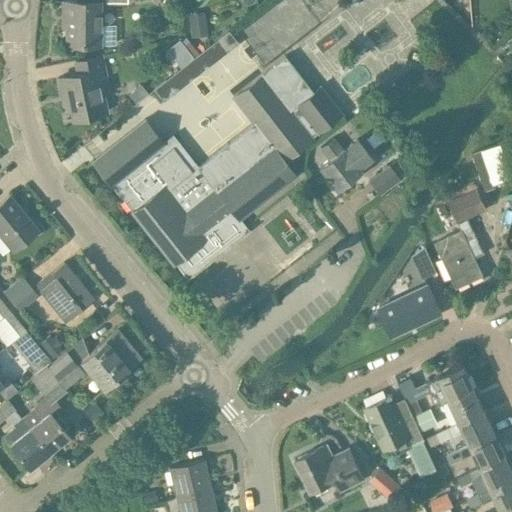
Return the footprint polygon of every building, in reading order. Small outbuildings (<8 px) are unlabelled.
[(61,16),(61,19),(64,19),(64,44),(100,44),(113,44),(113,25),(100,25),(100,3),(106,3),(106,2),(105,0),(75,0),(76,2),(61,2),(61,16)] [(206,23),(190,25),(192,37),(207,35),(206,23)] [(228,30),(217,39),(222,46),(226,52),(238,42),(232,36),(230,32),(228,30)] [(179,40),(168,49),(182,67),(193,58),(179,40)] [(107,84),(101,56),(75,62),(77,74),(58,78),(61,93),(67,92),(72,119),(106,112),(101,85),(107,84)] [(95,159),(92,161),(93,162),(175,263),(176,262),(186,276),(188,275),(218,253),(216,249),(219,247),(223,244),(226,247),(249,229),(240,218),(242,216),(294,175),(282,160),(313,137),(312,136),(316,133),(319,131),(342,114),(320,85),(319,85),(308,94),(282,60),(262,75),(249,85),(234,98),(253,123),(197,167),(172,135),(162,142),(144,120),(95,159)] [(164,80),(153,89),(161,99),(163,102),(175,93),(169,86),(165,80),(164,80)] [(140,85),(129,94),(136,103),(147,94),(140,85)] [(356,137),(340,149),(333,139),(321,149),(329,160),(320,167),(337,189),(360,171),(358,169),(372,158),(356,137)] [(368,181),(379,195),(404,175),(393,162),(389,166),(388,164),(368,181)] [(477,187),(448,201),(458,223),(487,209),(477,187)] [(0,235),(12,250),(37,230),(9,195),(0,203),(0,235)] [(435,242),(443,257),(457,288),(484,275),(463,229),(435,242)] [(413,256),(412,256),(422,278),(423,277),(435,271),(425,250),(425,248),(424,247),(413,255),(413,256)] [(54,277),(45,285),(46,286),(40,290),(65,322),(94,299),(64,262),(51,272),(54,277)] [(38,296),(21,275),(2,291),(18,311),(38,296)] [(429,286),(380,309),(392,336),(442,313),(429,286)] [(0,297),(0,314),(2,317),(10,310),(0,297)] [(10,310),(2,317),(18,336),(26,330),(10,310)] [(93,349),(80,360),(87,367),(104,388),(142,357),(118,328),(93,349)] [(26,330),(18,336),(10,342),(35,373),(37,373),(45,366),(51,361),(26,330)] [(52,361),(48,365),(64,385),(83,370),(77,362),(76,360),(74,358),(72,355),(68,351),(67,349),(52,361)] [(35,373),(31,377),(39,387),(45,394),(59,383),(45,366),(37,373),(35,373)] [(440,375),(427,381),(428,382),(432,392),(438,405),(450,399),(474,388),(464,366),(441,376),(440,375)] [(416,387),(405,393),(409,402),(414,400),(432,392),(428,382),(416,387)] [(474,388),(450,399),(460,421),(460,422),(484,411),(474,388)] [(32,407),(21,416),(29,427),(49,451),(68,435),(53,417),(63,409),(51,394),(50,393),(46,396),(32,407)] [(393,395),(366,408),(385,449),(394,446),(411,438),(395,402),(393,398),(394,397),(393,395)] [(0,422),(16,409),(7,398),(0,403),(0,422)] [(460,421),(448,426),(448,427),(453,437),(465,431),(470,443),(471,444),(495,433),(484,411),(460,422),(460,421)] [(14,426),(2,435),(9,443),(29,467),(49,451),(29,427),(21,416),(12,424),(14,426)] [(448,427),(437,432),(442,442),(453,437),(448,427)] [(470,443),(458,449),(463,458),(475,453),(481,466),(505,455),(495,433),(471,444),(470,443)] [(415,445),(409,448),(421,475),(436,468),(424,441),(415,445)] [(311,490),(319,486),(335,479),(341,490),(365,478),(350,448),(334,456),(327,444),(296,459),(311,490)] [(458,449),(446,455),(450,464),(463,458),(458,449)] [(481,466),(469,471),(473,480),(479,493),(491,487),(491,488),(511,478),(511,470),(505,455),(481,466)] [(169,467),(176,497),(211,489),(204,459),(169,467)] [(469,471),(456,477),(461,486),(473,480),(469,471)] [(491,487),(479,493),(483,502),(495,497),(502,511),(511,506),(511,478),(491,488),(491,487)] [(216,511),(211,489),(176,497),(179,511),(216,511)] [(448,492),(429,501),(433,511),(438,511),(453,505),(448,492)] [(479,493),(467,499),(471,508),(483,502),(479,493)]
